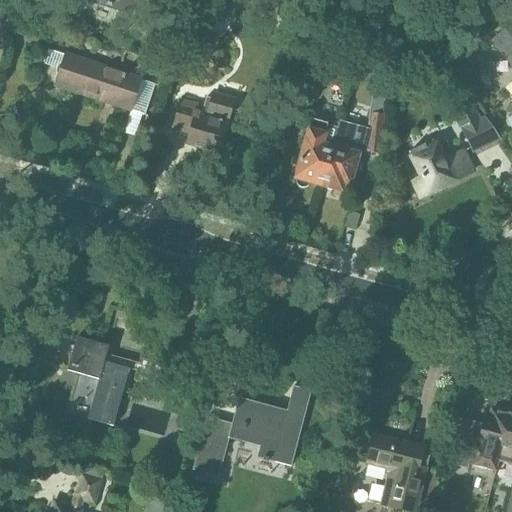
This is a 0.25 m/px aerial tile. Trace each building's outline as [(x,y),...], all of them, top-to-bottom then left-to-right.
[(96,0),(95,3),(107,7),(106,9),(110,10),(111,8),(131,15),(135,0),(96,0)] [(195,0),(199,4),(190,13),(203,26),(218,11),(230,0),(229,0),(195,0)] [(511,38),(504,30),(490,42),(511,67),(511,38)] [(49,44),(61,48),(65,35),(52,32),(49,44)] [(49,50),(45,62),(46,65),(61,70),(56,86),(145,117),(156,87),(49,50)] [(156,62),(153,71),(168,77),(171,68),(156,62)] [(288,87),(283,110),(296,113),(302,90),(288,87)] [(465,91),(446,100),(473,154),(501,140),(486,116),(480,120),(465,91)] [(207,98),(203,112),(192,109),(193,104),(180,100),(171,130),(188,135),(185,145),(220,154),(224,138),(227,138),(230,128),(227,127),(229,121),(231,121),(234,106),(207,98)] [(338,129),(322,187),(335,191),(334,195),(346,198),(359,152),(366,153),(366,154),(380,156),(384,118),(370,116),(368,132),(355,130),(355,134),(338,129)] [(327,125),(327,124),(312,120),(306,141),(305,141),(294,179),(322,187),(338,129),(338,128),(327,125)] [(462,155),(452,160),(450,156),(445,145),(437,149),(435,149),(433,144),(409,155),(421,181),(413,185),(421,201),(472,176),(462,155)] [(159,295),(185,303),(193,279),(167,271),(159,295)] [(102,360),(107,344),(75,335),(66,369),(98,378),(87,418),(113,425),(129,368),(102,360)] [(140,358),(135,382),(151,386),(156,362),(140,358)] [(204,429),(193,471),(219,477),(226,448),(229,439),(237,441),(260,447),(257,458),(291,467),(295,454),(309,397),(311,392),(294,387),(287,412),(239,400),(230,436),(204,429)] [(464,420),(452,465),(467,469),(468,465),(495,473),(498,462),(510,415),(493,411),(492,417),(485,415),(483,425),(464,420)] [(511,415),(510,415),(498,462),(511,465),(511,415)] [(356,467),(348,498),(380,506),(402,511),(414,511),(428,458),(420,456),(422,449),(373,436),(366,465),(357,463),(356,467)] [(80,474),(77,484),(70,506),(52,500),(48,511),(78,511),(82,500),(94,503),(98,490),(101,480),(93,477),(80,474)] [(163,495),(176,498),(180,484),(167,480),(163,495)] [(174,511),(178,499),(156,493),(153,503),(148,501),(144,511),(174,511)]
